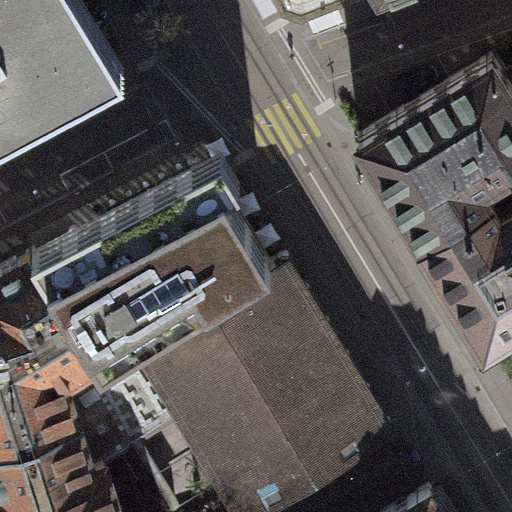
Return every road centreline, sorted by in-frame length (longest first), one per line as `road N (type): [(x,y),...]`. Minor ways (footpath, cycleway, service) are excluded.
road 1 (unclassified): [(251,74),(511,507)]
road 2 (residential): [(251,74),(186,95),(0,191)]
road 3 (residential): [(251,74),(479,0)]
